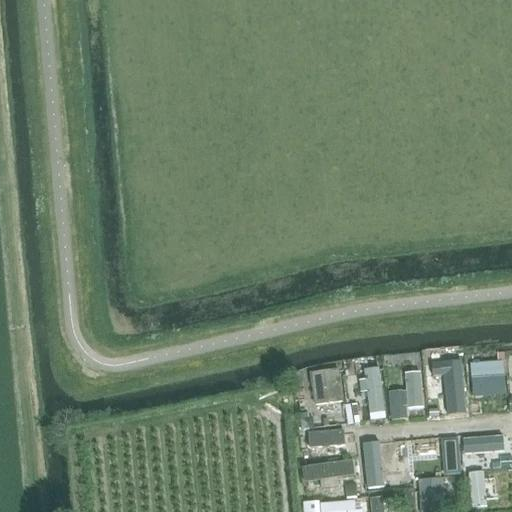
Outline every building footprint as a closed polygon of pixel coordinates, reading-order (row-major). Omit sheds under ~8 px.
[(502,363),(469,367),(471,381),(503,378),(502,363)] [(460,367),(446,369),(451,414),(465,412),(460,367)] [(379,371),(364,372),(368,410),(383,408),(379,371)] [(341,404),(338,372),(324,373),(327,405),(341,404)] [(420,372),(407,374),(411,420),(425,418),(420,372)] [(305,444),(308,458),(351,452),(348,437),(305,444)] [(410,437),(392,439),(394,452),(412,450),(410,437)] [(415,460),(433,460),(432,440),(415,440),(415,460)] [(363,446),(368,489),(384,487),(379,444),(363,446)] [(511,457),(478,458),(478,470),(511,469),(511,457)] [(304,471),(306,485),(354,478),(352,463),(304,471)] [(482,475),(469,476),(471,508),(485,507),(482,475)] [(444,511),(444,484),(433,484),(433,511),(444,511)] [(322,511),(322,493),(310,493),(310,511),(322,511)] [(396,511),(395,496),(375,498),(376,511),(396,511)]
